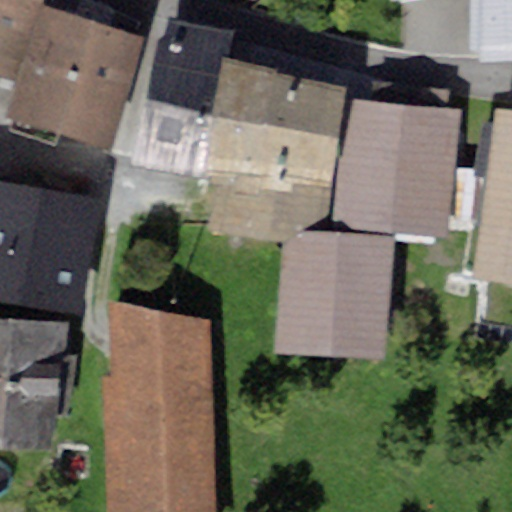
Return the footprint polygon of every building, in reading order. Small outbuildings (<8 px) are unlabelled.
[(57,0),(0,0),(0,81),(34,91),(57,0)] [(511,0),(396,0),(397,3),(431,0),(478,0),(482,58),(511,57),(511,0)] [(74,17),(47,122),(150,154),(178,45),(74,17)] [(397,109),(206,58),(179,171),(251,193),(382,203),(397,109)] [(475,246),(482,119),(397,109),(382,203),(377,237),(475,246)] [(122,200),(19,185),(2,301),(105,316),(122,200)] [(317,368),(421,371),(422,248),(322,245),(317,368)] [(138,511),(243,511),(235,329),(131,311),(138,511)] [(99,343),(0,337),(0,455),(92,461),(99,343)]
